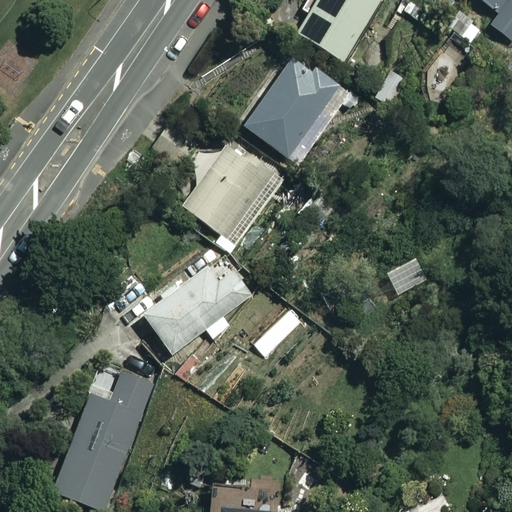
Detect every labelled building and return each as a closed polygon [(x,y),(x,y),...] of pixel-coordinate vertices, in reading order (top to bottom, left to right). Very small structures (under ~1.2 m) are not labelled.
[(302,0),(297,9),(302,12),(291,31),(343,62),(380,0),(302,0)] [(511,0),(479,0),(497,10),(487,27),(511,41),(511,0)] [(338,87),(289,54),(240,126),(288,159),(338,87)] [(405,81),(390,72),(373,99),(388,108),(405,81)] [(283,181),(223,139),(177,205),(221,236),(215,244),(231,255),(283,181)] [(214,282),(202,265),(138,312),(170,356),(252,295),(232,269),(214,282)] [(152,384),(121,371),(108,402),(88,393),(48,488),(100,509),(152,384)]
